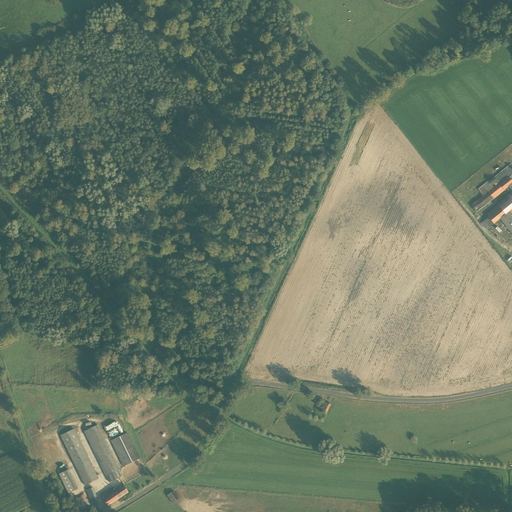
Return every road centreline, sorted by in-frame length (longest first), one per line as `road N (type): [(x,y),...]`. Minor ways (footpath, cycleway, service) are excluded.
road 1 (unclassified): [(111,511),(193,457),(241,383),(407,400),(511,385)]
road 2 (track): [(50,511),(0,360)]
